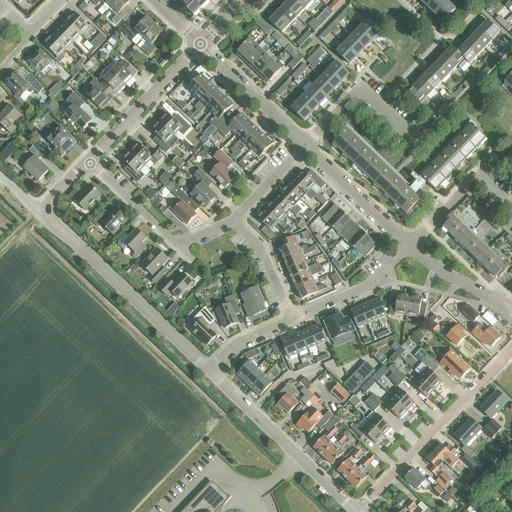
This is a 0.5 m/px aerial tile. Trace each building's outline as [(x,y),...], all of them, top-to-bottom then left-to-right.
[(129,0),(116,0),(111,7),(115,11),(112,13),(116,17),(111,21),(116,26),(126,16),(121,12),(131,2),(129,0)] [(183,0),(171,0),(179,7),(181,5),(193,16),(201,8),(192,0),(185,0),(184,1),(183,0)] [(207,0),(192,0),(201,8),(208,1),(207,0)] [(293,0),(289,0),(284,6),(296,18),(304,10),(293,0)] [(293,0),(304,10),(313,0),(293,0)] [(444,0),(434,0),(427,8),(435,15),(447,3),(444,0)] [(334,2),(328,9),(332,13),(339,7),(334,2)] [(78,8),(83,12),(88,7),(83,3),(78,8)] [(447,3),(435,15),(443,23),(455,10),(447,3)] [(284,6),(276,14),(289,26),(296,18),(284,6)] [(348,7),(342,13),(346,17),(352,11),(348,7)] [(323,13),(328,18),(332,14),(332,13),(328,9),(327,9),(323,13)] [(74,13),(66,21),(80,35),(88,27),(74,13)] [(342,13),(334,21),(338,25),(341,23),(344,19),(346,17),(342,13)] [(289,26),(276,14),(269,22),(281,33),(289,26)] [(495,20),(501,26),(505,22),(498,16),(495,20)] [(139,34),(143,38),(155,25),(147,18),(138,27),(134,23),(130,19),(121,29),(125,32),(124,33),(129,38),(132,41),(139,34)] [(260,18),(256,23),(266,33),(269,36),(274,31),(271,29),(260,18)] [(311,28),(315,32),(322,24),(318,20),(311,28)] [(66,21),(58,29),(73,43),(80,35),(66,21)] [(334,21),(326,29),(331,33),(338,25),(334,21)] [(487,21),(480,29),(492,41),(496,37),(500,41),(504,37),(487,21)] [(367,22),(359,30),(372,42),(379,34),(367,22)] [(505,22),(501,26),(507,32),(511,28),(505,22)] [(155,25),(143,38),(147,42),(141,49),(149,57),(159,47),(154,42),(163,33),(155,25)] [(58,29),(51,36),(65,50),(73,43),(58,29)] [(325,39),(328,37),(331,34),(331,33),(326,29),(321,35),(325,39)] [(480,29),(472,37),(484,49),(492,41),(480,29)] [(359,30),(351,38),(364,50),(372,42),(359,30)] [(244,61),(244,62),(258,47),(253,43),(260,36),(254,31),(247,38),(249,40),(238,52),(236,54),(242,59),(244,57),(246,59),(244,61)] [(308,31),(301,38),(305,42),(313,35),(312,35),(308,31)] [(271,36),(278,42),(281,38),(275,32),(271,36)] [(49,36),(43,42),(44,43),(43,44),(57,58),(61,62),(65,58),(61,55),(65,50),(51,36),(50,37),(49,36)] [(472,37),(465,45),(477,57),(484,49),(472,37)] [(281,38),(278,42),(284,49),(288,45),(281,38)] [(305,42),(301,38),(296,43),(300,47),(305,42)] [(351,38),(344,46),(356,58),(364,50),(351,38)] [(465,45),(457,52),(457,53),(468,63),(469,65),(477,57),(465,45)] [(508,45),(502,51),(506,55),(511,49),(508,45)] [(356,58),(344,46),(336,54),(349,66),(356,58)] [(246,64),(252,69),(266,55),(265,54),(269,50),(266,47),(262,51),(258,47),(244,62),(246,60),(249,62),(246,64)] [(452,47),(444,55),(456,67),(457,67),(461,70),(468,63),(457,53),(457,52),(452,47)] [(31,66),(29,68),(36,75),(38,73),(42,73),(44,75),(51,68),(49,66),(53,62),(39,48),(26,62),(31,66)] [(319,49),(313,55),(316,59),(323,52),(319,49)] [(506,55),(502,51),(496,57),(500,61),(506,55)] [(262,74),(262,75),(274,62),(266,55),(252,69),(257,74),(259,72),(261,74),(259,76),(260,77),(262,74)] [(288,65),(293,70),(303,59),(298,55),(288,65)] [(316,59),(313,55),(307,61),(311,65),(316,59)] [(444,55),(437,63),(449,75),(456,67),(444,55)] [(483,62),(488,66),(492,70),(498,63),(494,60),(492,61),(488,57),(483,62)] [(332,67),(328,71),(341,83),(349,75),(331,58),(327,62),(332,67)] [(119,64),(111,72),(125,86),(137,73),(124,61),(120,65),(119,64)] [(274,62),(262,75),(264,77),(262,79),(267,84),(269,82),(270,82),(281,70),(284,67),(280,63),(277,66),(274,62)] [(82,65),(79,63),(74,68),(79,73),(84,67),(82,65)] [(437,63),(429,70),(441,82),(449,75),(437,63)] [(137,68),(142,73),(146,69),(141,64),(137,68)] [(304,64),(297,71),(301,75),(308,68),(304,64)] [(492,70),(488,66),(482,73),(486,76),(492,70)] [(105,81),(101,86),(113,98),(125,86),(111,72),(107,68),(100,75),(100,77),(103,80),(105,81)] [(429,70),(422,78),(434,90),(441,82),(429,70)] [(301,75),(297,71),(292,77),(296,80),(301,75)] [(321,78),(334,91),(341,83),(328,71),(324,75),(321,72),(318,75),(321,78)] [(14,98),(17,101),(26,92),(29,94),(32,93),(34,91),(38,95),(44,89),(31,77),(25,83),(16,73),(5,84),(16,95),(14,98)] [(475,80),(479,84),(484,78),(480,74),(475,80)] [(187,89),(195,97),(209,83),(201,75),(187,89)] [(321,78),(313,86),(326,99),(334,91),(321,78)] [(422,78),(414,86),(427,98),(434,90),(422,78)] [(462,84),(466,88),(473,82),(469,78),(462,84)] [(113,98),(101,86),(95,80),(90,85),(95,89),(84,100),(91,106),(93,103),(101,110),(113,98)] [(288,80),(282,87),(286,90),(292,84),(288,80)] [(194,108),(197,111),(217,90),(209,83),(195,97),(200,102),(194,108)] [(313,86),(306,94),(319,106),(326,99),(313,86)] [(414,86),(406,94),(419,106),(423,110),(431,102),(427,98),(414,86)] [(286,90),(282,87),(277,93),(280,96),(286,90)] [(460,88),(453,94),(457,98),(464,91),(460,88)] [(53,89),(49,93),(54,98),(58,94),(53,89)] [(206,108),(211,112),(225,98),(217,90),(197,111),(200,114),(206,108)] [(457,98),(453,94),(449,91),(444,96),(452,103),(457,98)] [(65,115),(81,130),(86,126),(91,121),(79,109),(84,104),(74,94),(67,101),(73,107),(65,115)] [(306,94),(298,102),(311,114),(319,106),(306,94)] [(213,126),(217,130),(227,120),(223,116),(233,105),(225,98),(211,112),(216,117),(210,123),(213,126)] [(177,105),(183,111),(186,107),(180,102),(177,105)] [(311,114),(298,102),(291,110),(304,122),(311,114)] [(53,103),(48,108),(53,113),(56,110),(56,106),(53,103)] [(445,104),(439,110),(443,113),(448,107),(445,104)] [(16,129),(12,125),(20,116),(10,106),(1,115),(0,114),(0,124),(11,134),(16,129)] [(443,113),(439,110),(433,117),(436,120),(443,113)] [(194,115),(191,118),(194,121),(200,114),(197,111),(194,115)] [(167,113),(159,122),(174,136),(179,131),(184,135),(191,128),(182,119),(178,123),(167,113)] [(231,132),(236,136),(249,121),(241,114),(231,125),(227,120),(217,130),(225,137),(231,132)] [(235,146),(238,149),(257,129),(249,121),(236,136),(240,140),(235,146)] [(174,136),(159,122),(151,130),(162,140),(158,144),(167,153),(174,146),(169,141),(174,136)] [(420,189),(426,183),(435,191),(486,139),(472,125),(415,184),(420,189)] [(47,141),(56,149),(54,151),(61,158),(76,142),(60,127),(47,141)] [(246,146),(251,151),(265,136),(257,129),(238,149),(241,152),(246,146)] [(414,195),(420,189),(415,184),(409,190),(346,129),(332,144),(406,215),(420,201),(414,195)] [(209,139),(215,145),(218,142),(212,136),(209,139)] [(265,136),(251,151),(259,159),(273,144),(265,136)] [(138,143),(130,152),(145,166),(150,161),(155,165),(162,158),(153,149),(149,153),(138,143)] [(24,168),(38,182),(49,170),(39,160),(43,156),(33,147),(29,151),(34,157),(24,168)] [(214,157),(221,164),(210,174),(225,188),(236,177),(228,170),(233,164),(220,151),(214,157)] [(145,166),(130,152),(122,160),(133,170),(129,175),(138,183),(145,176),(140,171),(145,166)] [(3,153),(0,156),(0,158),(5,163),(9,158),(3,153)] [(178,158),(173,163),(180,170),(185,165),(178,158)] [(242,167),(244,170),(248,167),(245,164),(241,161),(238,164),(242,167)] [(194,176),(198,179),(192,185),(192,188),(195,191),(191,195),(205,209),(217,197),(208,188),(212,183),(199,171),(194,176)] [(302,171),(295,179),(314,197),(314,198),(317,195),(311,189),(316,184),(322,189),(326,185),(312,171),(307,175),(302,171)] [(167,173),(160,180),(166,186),(173,178),(167,173)] [(295,179),(287,187),(301,200),(305,195),(311,201),(314,197),(295,179)] [(66,199),(71,205),(75,201),(87,212),(101,196),(90,185),(80,195),(75,190),(66,199)] [(172,193),(176,197),(182,202),(173,211),(187,225),(197,215),(194,213),(199,209),(181,192),(177,187),(172,193)] [(287,187),(280,194),(299,213),(302,210),(296,204),(301,200),(287,187)] [(150,188),(144,194),(151,201),(157,195),(150,188)] [(318,193),(317,195),(314,198),(323,206),(327,202),(318,193)] [(280,194),(272,202),(286,215),(290,211),(296,216),(299,213),(280,194)] [(272,202),(265,210),(284,229),(287,226),(281,220),(286,215),(272,202)] [(326,215),(322,219),(332,229),(345,215),(335,205),(326,215)] [(164,206),(160,210),(165,214),(169,210),(164,206)] [(92,222),(98,228),(102,224),(113,235),(127,221),(115,210),(110,216),(108,214),(107,216),(102,212),(92,222)] [(284,229),(265,210),(257,218),(270,231),(275,226),(284,234),(287,231),(284,229)] [(307,217),(311,220),(316,215),(312,211),(307,217)] [(442,228),(446,232),(458,219),(452,213),(442,224),(444,226),(442,228)] [(332,229),(343,239),(356,225),(345,215),(332,229)] [(446,232),(453,238),(465,225),(458,219),(446,232)] [(343,239),(353,249),(366,236),(356,225),(343,239)] [(453,238),(459,244),(471,231),(465,225),(453,238)] [(118,242),(118,245),(124,251),(128,246),(133,251),(131,254),(136,259),(146,248),(142,244),(146,239),(137,230),(130,238),(126,234),(118,242)] [(459,244),(465,250),(477,237),(471,231),(459,244)] [(366,236),(353,249),(364,260),(376,246),(366,236)] [(279,250),(284,260),(308,250),(306,245),(299,248),(294,237),(283,242),(285,247),(279,250)] [(465,250),(471,256),(483,243),(477,237),(465,250)] [(471,256),(478,262),(490,249),(483,243),(471,256)] [(284,260),(288,270),(305,262),(303,257),(310,254),(315,251),(314,247),(308,250),(284,260)] [(150,279),(155,284),(164,275),(159,270),(168,260),(157,249),(141,265),(153,276),(150,279)] [(478,262),(484,268),(496,255),(490,249),(478,262)] [(484,268),(490,274),(502,261),(496,255),(484,268)] [(502,261),(490,274),(494,278),(496,276),(499,279),(509,268),(502,261)] [(288,270),(293,280),(320,268),(318,264),(315,265),(308,268),(305,262),(288,270)] [(293,280),(297,290),(314,282),(312,277),(322,272),(320,268),(293,280)] [(336,273),(330,277),(336,286),(342,282),(336,273)] [(159,289),(166,296),(171,291),(179,298),(192,284),(187,279),(188,279),(183,274),(173,284),(168,279),(159,289)] [(314,282),(297,290),(301,300),(326,289),(324,285),(317,288),(314,282)] [(244,305),(249,318),(266,311),(265,309),(262,303),(264,302),(258,287),(241,294),(246,305),(244,305)] [(146,289),(142,293),(146,297),(150,293),(146,289)] [(395,314),(406,316),(410,296),(399,293),(397,301),(391,300),(389,315),(395,316),(395,314)] [(233,311),(239,309),(233,295),(225,299),(227,305),(216,310),(224,329),(238,323),(233,311)] [(410,296),(406,316),(418,318),(417,321),(424,322),(426,307),(420,306),(422,298),(410,296)] [(379,299),(369,303),(376,320),(386,316),(379,299)] [(369,303),(359,307),(367,324),(376,320),(369,303)] [(462,313),(473,323),(480,317),(469,306),(462,313)] [(191,331),(207,346),(218,335),(209,326),(215,320),(206,308),(205,307),(192,321),(197,325),(191,331)] [(367,324),(359,307),(350,312),(357,329),(367,324)] [(172,309),(167,314),(171,318),(176,313),(172,309)] [(324,322),(332,340),(354,330),(349,317),(343,320),(340,314),(324,322)] [(427,322),(430,326),(438,318),(434,315),(427,322)] [(431,328),(435,333),(440,327),(436,323),(431,328)] [(318,325),(309,329),(316,346),(326,342),(318,325)] [(472,334),(478,340),(484,346),(486,343),(491,348),(500,339),(490,330),(488,327),(485,330),(480,325),(472,334)] [(461,333),(463,331),(458,326),(447,337),(456,346),(465,337),(461,333)] [(309,329),(300,333),(307,350),(316,346),(309,329)] [(410,338),(417,345),(424,337),(417,330),(410,338)] [(300,333),(290,337),(298,354),(307,350),(300,333)] [(298,354),(290,337),(281,341),(288,358),(298,354)] [(395,342),(390,347),(395,351),(400,347),(395,342)] [(401,348),(396,354),(399,357),(404,352),(401,348)] [(427,368),(419,376),(434,390),(442,382),(431,372),(438,365),(429,356),(421,349),(415,356),(427,368)] [(259,350),(249,354),(250,360),(261,356),(259,350)] [(440,363),(445,368),(447,365),(451,369),(449,372),(454,377),(457,375),(461,379),(470,370),(451,352),(440,363)] [(237,375),(245,382),(257,369),(250,361),(237,375)] [(344,385),(353,395),(375,372),(366,363),(344,385)] [(388,370),(393,374),(402,383),(406,379),(397,370),(392,366),(388,370)] [(245,382),(252,389),(265,376),(257,369),(245,382)] [(377,374),(372,379),(377,383),(382,378),(377,374)] [(402,383),(393,374),(388,379),(398,387),(402,383)] [(265,376),(252,389),(260,396),(272,383),(265,376)] [(434,390),(419,376),(415,380),(412,377),(408,381),(427,398),(434,390)] [(311,385),(312,384),(305,377),(300,383),(307,389),(311,385)] [(366,384),(361,390),(365,394),(370,389),(366,384)] [(337,385),(330,393),(342,404),(350,397),(337,385)] [(284,398),(276,406),(282,412),(284,409),(289,414),(298,404),(292,398),(296,394),(288,386),(280,394),(284,398)] [(301,401),(306,405),(309,402),(314,396),(308,391),(304,388),(301,392),(305,396),(301,401)] [(311,388),(308,391),(314,396),(317,393),(311,388)] [(400,389),(392,397),(407,411),(415,403),(400,389)] [(481,409),(491,419),(507,402),(497,392),(481,409)] [(373,394),(369,399),(378,408),(383,403),(373,394)] [(354,397),(349,402),(354,407),(359,401),(354,397)] [(407,411),(392,397),(385,405),(400,420),(407,411)] [(378,408),(369,399),(365,403),(374,412),(378,408)] [(296,425),(302,430),(304,428),(308,433),(315,425),(320,429),(332,417),(327,413),(322,418),(313,409),(308,414),(307,414),(296,425)] [(376,414),(369,422),(384,436),(391,428),(376,414)] [(314,447),(323,456),(333,445),(328,441),(338,430),(334,427),(338,423),(334,418),(324,428),(328,432),(314,447)] [(466,445),(481,429),(470,419),(454,436),(465,446),(462,450),(471,458),(475,454),(466,445)] [(493,420),(487,425),(497,434),(502,428),(493,420)] [(352,429),(352,430),(361,439),(365,434),(376,444),(384,436),(369,422),(361,430),(356,425),(352,429)] [(497,434),(487,425),(482,431),(492,440),(497,434)] [(337,441),(341,445),(347,439),(343,435),(337,441)] [(440,444),(434,451),(444,461),(443,462),(450,469),(458,461),(457,459),(459,457),(455,452),(456,451),(452,447),(448,452),(440,444)] [(333,445),(323,456),(332,465),(343,454),(333,445)] [(352,456),(356,460),(362,453),(358,449),(352,456)] [(434,451),(426,459),(434,466),(429,471),(433,475),(436,476),(442,470),(439,466),(443,462),(444,461),(434,451)] [(361,464),(365,468),(376,458),(372,454),(368,459),(367,458),(361,464)] [(462,460),(473,470),(477,466),(467,455),(462,460)] [(338,471),(347,480),(358,469),(349,460),(338,471)] [(358,469),(347,480),(356,488),(367,477),(358,469)] [(425,481),(426,481),(413,469),(404,478),(417,490),(421,486),(425,490),(430,485),(425,481)] [(443,475),(436,481),(444,489),(451,481),(444,473),(443,475)] [(477,482),(471,488),(477,494),(483,488),(477,482)] [(216,511),(231,497),(230,497),(227,500),(211,485),(185,511),(216,511)] [(431,492),(438,499),(444,492),(437,486),(431,492)] [(448,492),(452,497),(457,491),(453,487),(448,492)] [(446,493),(442,498),(446,502),(451,497),(446,493)] [(406,507),(410,511),(416,505),(412,501),(406,507)]
